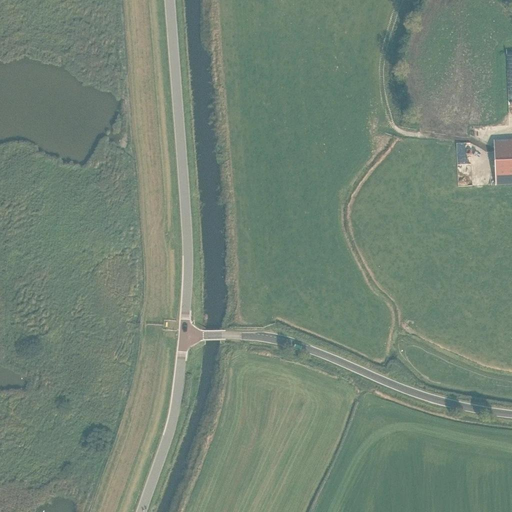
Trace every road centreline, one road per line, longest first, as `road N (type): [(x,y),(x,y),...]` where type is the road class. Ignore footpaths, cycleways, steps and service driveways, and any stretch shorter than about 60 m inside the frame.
road 1 (tertiary): [(182,334),(187,259),(170,0)]
road 2 (tertiary): [(511,414),(410,392),(290,342),(223,335)]
road 3 (tertiary): [(142,511),(173,411),(182,334)]
